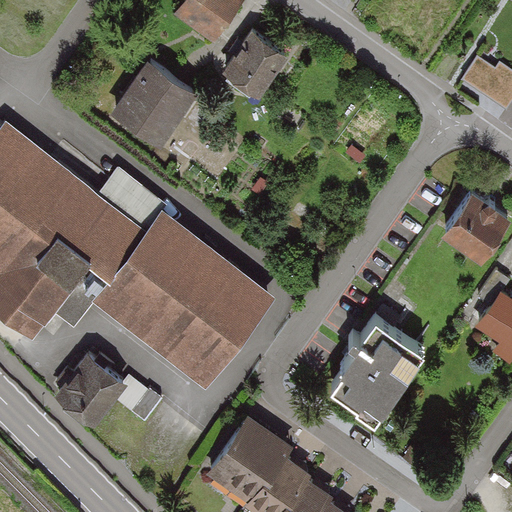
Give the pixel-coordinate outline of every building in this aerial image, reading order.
[(237,0),(177,0),(174,5),(212,33),(237,0)] [(287,49),(256,28),(229,68),(260,89),(287,49)] [(511,101),(511,68),(483,48),(465,75),(509,105),(511,101)] [(196,85),(148,53),(113,106),(161,138),(196,85)] [(100,189),(9,118),(0,129),(0,306),(31,331),(90,256),(110,272),(95,291),(207,378),(277,289),(119,166),(100,189)] [(504,209),(463,181),(433,224),(474,252),(504,209)] [(511,359),(511,358),(511,292),(500,284),(477,318),(496,331),(488,343),(511,359)] [(426,342),(378,308),(342,360),(344,362),(332,380),(360,399),(358,402),(376,414),(426,342)] [(126,373),(93,348),(59,392),(96,420),(116,395),(145,418),(165,393),(151,382),(149,384),(129,369),(126,373)] [(280,428),(246,408),(204,470),(239,490),(275,435),(280,428)] [(303,453),(275,435),(239,490),(236,495),(260,511),(264,511),(298,461),(303,453)] [(326,479),(298,461),(264,511),(304,511),(322,486),(326,479)] [(344,511),(350,504),(322,486),(304,511),(344,511)]
